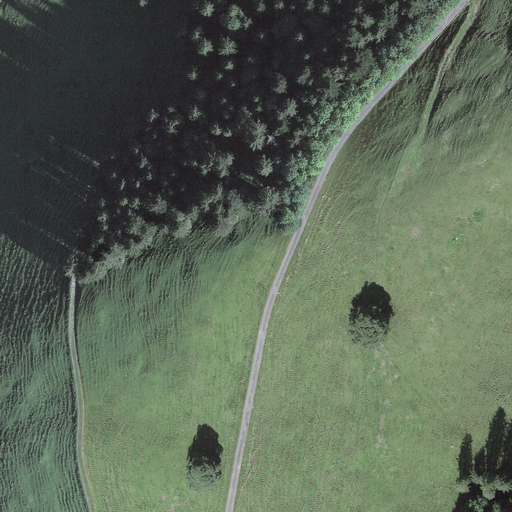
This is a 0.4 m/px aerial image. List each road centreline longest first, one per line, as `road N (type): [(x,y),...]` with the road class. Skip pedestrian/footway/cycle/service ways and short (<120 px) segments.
road 1 (unclassified): [(228,511),(268,309),(323,174),(346,133),(465,0)]
road 2 (track): [(93,511),(80,455),(83,247),(101,159),(82,51),(88,0)]
